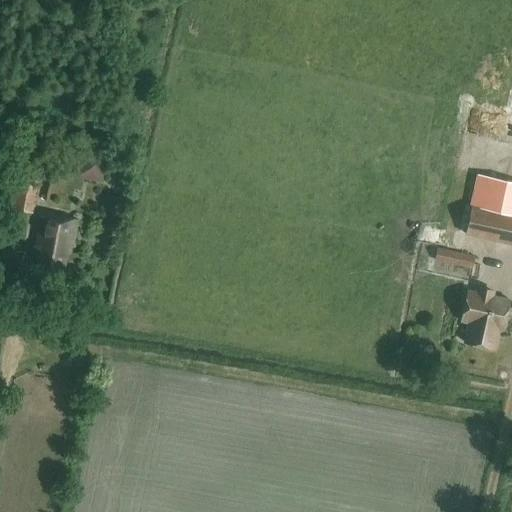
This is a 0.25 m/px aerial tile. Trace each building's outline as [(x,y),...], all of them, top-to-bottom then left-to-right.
[(32,212),(40,163),(6,158),(0,194),(0,204),(11,207),(11,209),(32,212)] [(471,206),(511,214),(511,181),(477,174),(470,205),(471,206)] [(511,244),(511,214),(471,206),(465,234),(511,244)] [(69,253),(77,218),(42,211),(36,242),(41,243),(36,267),(62,272),(66,252),(69,253)] [(499,329),(505,298),(463,290),(457,320),(468,322),(464,342),(491,347),(495,328),(499,329)]
